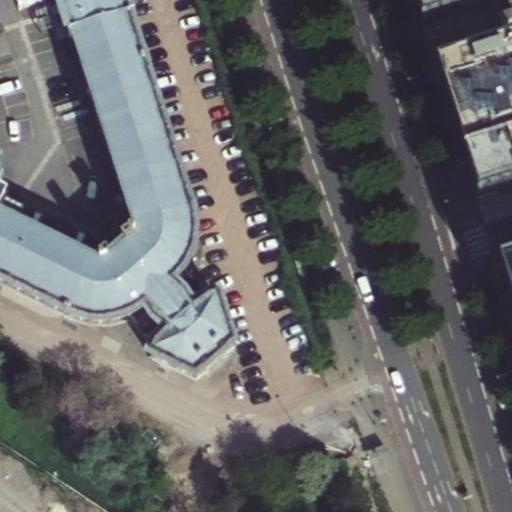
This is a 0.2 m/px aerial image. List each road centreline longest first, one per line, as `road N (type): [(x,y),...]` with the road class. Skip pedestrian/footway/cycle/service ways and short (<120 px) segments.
road 1 (residential): [(402,367),(288,414),(233,423),(206,418),(0,317)]
road 2 (primary): [(274,0),(402,367)]
road 3 (primary): [(431,256),(354,0)]
road 4 (primary): [(510,511),(431,256)]
road 5 (primary): [(402,367),(449,511)]
